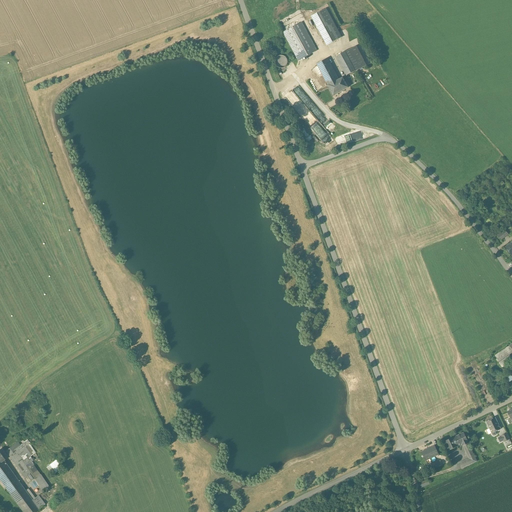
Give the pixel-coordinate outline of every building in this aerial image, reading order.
[(326,9),(312,16),(327,45),(341,37),(326,9)] [(317,50),(302,22),(284,32),(300,60),(317,50)] [(356,46),(345,52),(355,71),(366,65),(356,46)] [(345,52),(336,56),(347,76),(355,71),(345,52)] [(281,55),(279,55),(278,56),(277,57),(276,58),(275,59),(275,60),(275,61),(275,62),(275,63),(275,64),(276,65),(276,66),(277,67),(278,67),(279,68),(280,68),(281,68),(283,68),(284,68),(285,67),(286,66),(287,65),(287,64),(288,63),(288,62),(287,60),(287,59),(287,58),(286,57),(285,57),(284,56),(283,55),(282,55),(281,55)] [(326,59),(316,65),(328,86),(338,80),(326,59)] [(338,80),(328,86),(333,96),(348,87),(343,78),(338,80)] [(382,85),(379,80),(370,85),(373,91),(382,85)] [(328,120),(295,82),(282,94),(314,131),(328,120)] [(323,133),(315,134),(322,148),(329,144),(323,133)] [(508,234),(504,229),(499,233),(503,238),(508,234)] [(511,350),(509,347),(494,357),(502,368),(511,360),(511,358),(509,355),(511,353),(511,350)] [(501,373),(500,372),(498,372),(496,372),(495,372),(494,373),(493,374),(493,375),(492,376),(492,377),(492,378),(492,379),(492,380),(492,381),(493,382),(494,383),(495,384),(496,384),(497,384),(498,385),(499,384),(500,384),(502,383),(503,382),(504,381),(504,380),(504,379),(504,378),(504,377),(504,376),(504,375),(503,374),(502,373),(501,373)] [(496,418),(487,422),(492,433),(501,429),(496,418)] [(464,433),(456,436),(458,441),(456,442),(458,446),(462,445),(463,446),(464,446),(465,449),(470,447),(468,443),(469,443),(464,433)] [(507,433),(501,435),(504,442),(510,439),(507,433)] [(456,436),(444,442),(449,451),(458,446),(456,442),(458,441),(456,436)] [(31,482),(35,479),(44,492),(51,488),(29,458),(36,453),(27,441),(20,446),(18,443),(7,451),(26,478),(28,477),(31,482)] [(434,446),(422,452),(426,460),(438,454),(434,446)] [(477,461),(474,455),(469,457),(470,459),(467,460),(469,465),(477,461)] [(57,460),(46,468),(53,476),(64,467),(57,460)] [(467,460),(460,463),(462,468),(469,465),(467,460)] [(17,480),(3,461),(0,463),(0,479),(6,488),(17,480)] [(17,480),(6,488),(23,511),(37,511),(39,510),(33,501),(25,491),(17,480)] [(28,489),(25,491),(33,501),(35,499),(28,489)] [(39,496),(35,499),(40,505),(43,502),(39,496)] [(40,505),(35,499),(33,501),(39,510),(46,505),(43,502),(40,505)]
